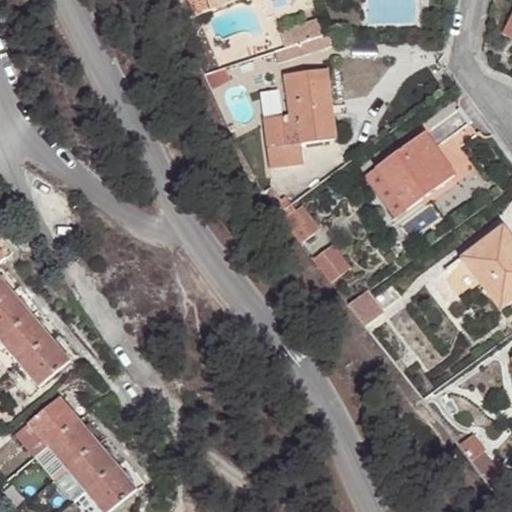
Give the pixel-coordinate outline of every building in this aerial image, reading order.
[(204,0),(190,0),(194,10),(207,5),(204,0)] [(319,9),(279,23),(284,37),(322,23),(319,9)] [(202,68),(208,83),(229,72),(223,60),(202,68)] [(283,67),(287,107),(279,109),(283,139),(265,141),(269,162),(301,158),(298,137),(324,134),(321,108),(318,108),(317,98),(329,97),(326,62),(283,67)] [(324,134),(335,133),(330,97),(329,97),(317,98),(318,108),(321,108),(324,134)] [(375,160),(405,204),(453,171),(423,128),(375,160)] [(392,213),(393,212),(405,204),(375,160),(363,168),(361,170),(392,213)] [(299,217),(305,212),(296,200),(291,204),(299,217)] [(291,204),(278,213),(296,237),(304,230),(297,218),(299,217),(291,204)] [(297,218),(304,230),(313,223),(305,212),(299,217),(297,218)] [(511,293),(511,249),(496,225),(452,256),(490,309),(511,293)] [(319,244),(337,267),(343,263),(326,239),(319,244)] [(319,244),(308,253),(325,276),(337,267),(319,244)] [(0,302),(13,291),(0,275),(0,302)] [(360,287),(343,299),(360,320),(376,308),(360,287)] [(0,302),(0,335),(3,340),(33,315),(13,291),(0,302)] [(33,315),(3,340),(21,361),(51,336),(33,315)] [(71,360),(51,336),(21,361),(41,385),(71,360)] [(50,447),(80,421),(61,398),(30,423),(50,447)] [(100,445),(80,421),(50,447),(69,470),(100,445)] [(30,423),(17,434),(37,458),(50,447),(30,423)] [(467,430),(454,441),(492,491),(505,480),(467,430)] [(88,493),(119,468),(100,445),(69,470),(88,493)] [(50,447),(37,458),(56,481),(58,479),(69,470),(50,447)] [(113,511),(138,492),(119,468),(88,493),(103,511),(113,511)] [(69,470),(58,479),(77,502),(88,493),(69,470)]
